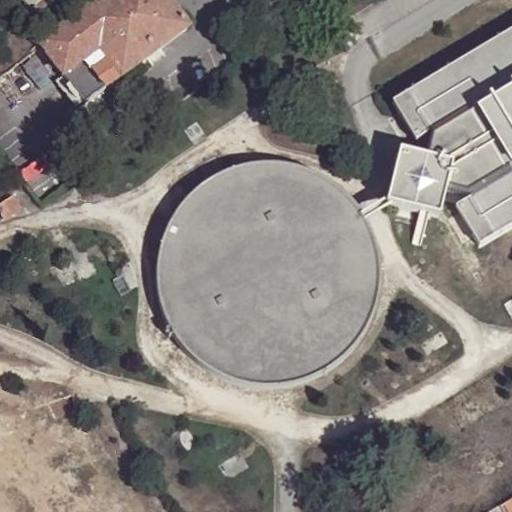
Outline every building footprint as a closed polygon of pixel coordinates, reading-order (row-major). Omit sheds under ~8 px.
[(20,0),(30,11),(45,0),(20,0)] [(83,56),(105,86),(185,25),(165,0),(99,0),(41,45),(62,72),(83,56)] [(511,26),(395,96),(420,136),(434,127),(437,131),(429,153),(402,146),(389,195),(388,198),(393,199),(442,212),(451,183),(471,187),(470,195),(459,201),(483,240),(511,221),(511,26)] [(84,101),(105,86),(83,56),(62,72),(84,101)] [(362,209),(336,182),(302,165),(264,160),(228,167),(196,186),(172,214),(158,247),(156,284),(165,319),(185,350),(214,373),(249,385),(287,385),(323,372),(353,349),(373,317),(382,281),(378,243),(362,209)] [(511,511),(511,503),(510,501),(499,507),(502,511),(511,511)]
